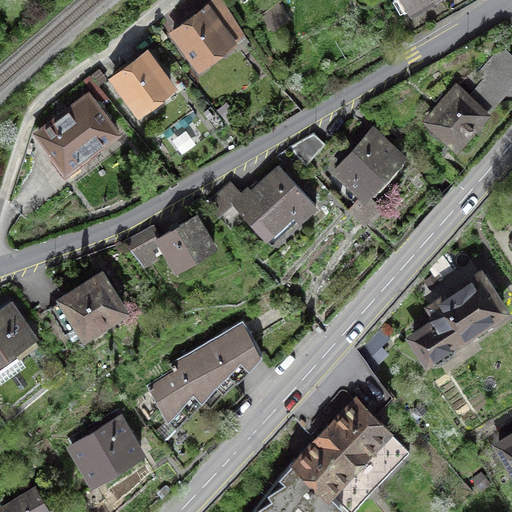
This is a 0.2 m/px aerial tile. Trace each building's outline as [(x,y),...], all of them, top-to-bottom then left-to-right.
[(241,30),(222,0),(209,10),(206,6),(173,31),(197,63),(241,30)] [(404,0),(411,11),(429,0),(443,0),(451,12),(471,0),(404,0)] [(511,82),(511,56),(502,48),(468,85),(470,86),(463,93),(457,88),(428,120),(433,125),(429,130),(438,138),(442,133),(457,145),(471,129),(479,131),(484,125),(481,117),(511,82)] [(170,84),(145,52),(113,76),(137,109),(170,84)] [(87,95),(38,133),(65,169),(115,131),(87,95)] [(401,155),(372,129),(337,168),(366,194),(401,155)] [(325,143),(313,132),(289,146),(305,164),(325,143)] [(315,204),(278,165),(251,190),(248,187),(241,194),(232,202),(266,238),(292,213),(299,220),(315,204)] [(232,202),(241,194),(228,181),(206,202),(218,215),(232,202)] [(159,238),(177,269),(214,247),(195,215),(159,236),(152,225),(123,241),(143,265),(156,257),(148,244),(159,238)] [(431,305),(430,316),(434,321),(412,336),(427,358),(436,361),(454,350),(455,339),(469,330),(474,336),(492,324),(487,318),(502,308),(479,273),(431,305)] [(122,308),(100,274),(48,306),(65,332),(79,323),(85,332),(94,333),(104,326),(106,319),(122,308)] [(19,355),(37,342),(10,303),(0,310),(0,358),(14,348),(19,355)] [(262,351),(242,318),(169,362),(171,368),(146,383),(165,416),(176,427),(202,399),(210,407),(212,405),(211,404),(262,351)] [(409,450),(356,398),(340,414),(339,413),(321,431),(322,433),(297,458),(350,510),(409,450)] [(140,451),(118,415),(71,444),(93,479),(140,451)] [(511,434),(498,443),(511,466),(511,434)] [(348,511),(350,510),(297,458),(296,456),(279,473),(250,511),(348,511)] [(480,472),(472,479),(482,489),(490,482),(480,472)] [(464,483),(449,497),(457,507),(473,493),(464,483)] [(49,509),(35,487),(23,494),(22,493),(12,499),(12,500),(0,506),(0,507),(2,511),(57,511),(54,506),(49,509)]
